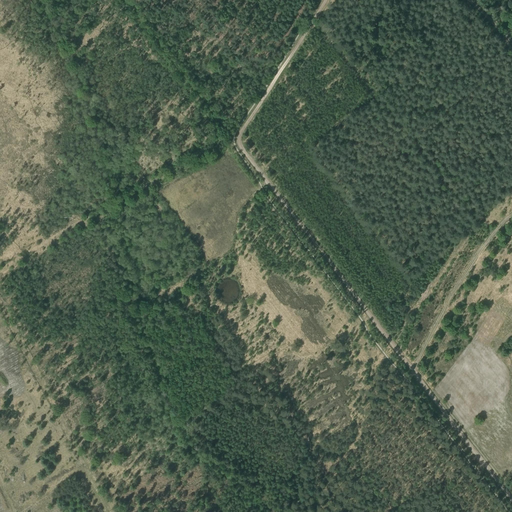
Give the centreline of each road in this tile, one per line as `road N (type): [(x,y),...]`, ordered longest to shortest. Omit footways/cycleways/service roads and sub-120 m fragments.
road 1 (track): [(413,370),(240,142),(325,0)]
road 2 (track): [(314,11),(410,138),(511,58)]
road 3 (track): [(413,370),(484,241),(511,210)]
